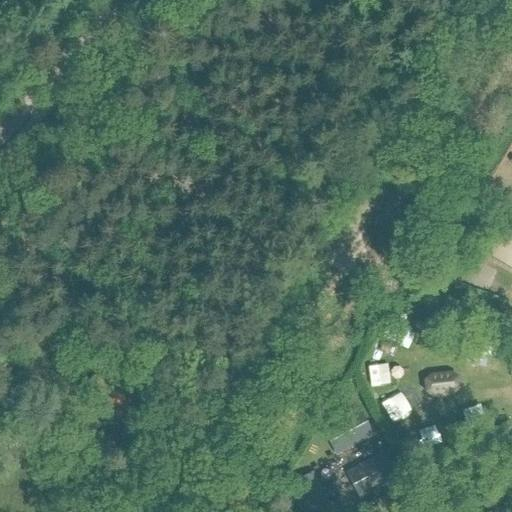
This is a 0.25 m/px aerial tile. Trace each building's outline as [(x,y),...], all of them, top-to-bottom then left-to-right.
[(131,404),(92,376),(84,391),(108,408),(106,414),(120,422),(131,404)] [(455,381),(449,377),(432,379),(427,384),(428,392),(434,396),(451,394),(456,389),(455,381)] [(336,457),(374,437),(360,411),(322,431),(336,457)] [(109,457),(117,448),(106,438),(98,446),(109,457)] [(383,454),(345,474),(359,500),(397,480),(383,454)] [(287,488),(300,511),(331,511),(334,511),(313,473),(287,488)]
